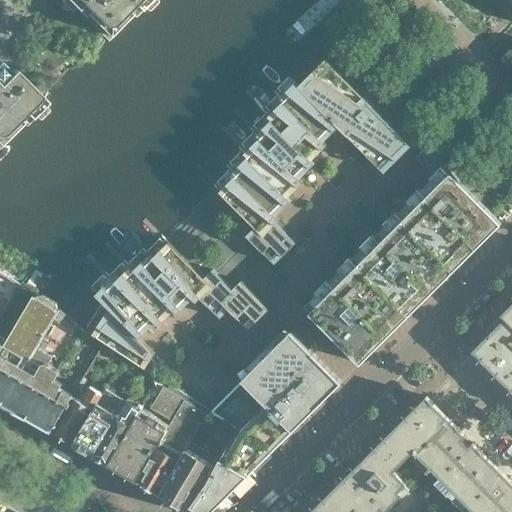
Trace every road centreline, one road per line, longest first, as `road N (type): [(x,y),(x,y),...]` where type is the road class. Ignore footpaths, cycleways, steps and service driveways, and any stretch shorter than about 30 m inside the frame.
road 1 (residential): [(246,511),(426,334)]
road 2 (residential): [(426,334),(511,249)]
road 3 (residential): [(511,418),(426,334)]
